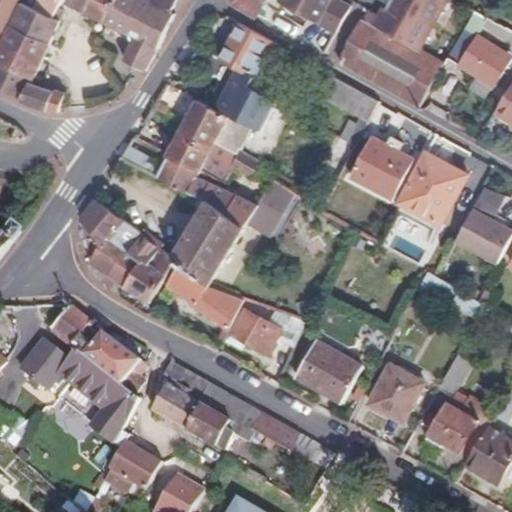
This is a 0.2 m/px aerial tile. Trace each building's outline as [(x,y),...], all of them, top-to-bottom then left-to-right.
[(0,0),(0,28),(5,30),(9,32),(21,0),(0,0)] [(60,18),(65,8),(68,0),(45,0),(40,11),(60,18)] [(76,0),(74,6),(92,15),(98,0),(76,0)] [(98,0),(92,15),(113,26),(124,0),(98,0)] [(129,63),(144,71),(178,11),(172,7),(158,0),(124,0),(113,26),(140,39),(129,63)] [(237,0),(238,0),(308,41),(320,20),(340,31),(351,10),(333,0),(237,0)] [(333,0),(351,10),(355,3),(349,0),(333,0)] [(419,49),(446,0),(401,0),(395,11),(387,7),(383,15),(373,10),(367,20),(419,49)] [(25,5),(15,27),(56,43),(71,11),(65,8),(60,18),(40,11),(25,5)] [(474,12),(464,29),(477,37),(483,26),(487,19),(474,12)] [(366,19),(342,62),(420,105),(444,63),(419,49),(367,20),(366,19)] [(511,33),(487,19),(483,26),(511,42),(511,44),(511,45),(511,33)] [(15,27),(7,44),(48,61),(56,43),(15,27)] [(221,62),(251,79),(273,43),(243,27),(221,62)] [(464,29),(447,59),(497,88),(511,61),(511,56),(477,37),(464,29)] [(7,44),(0,57),(0,61),(40,79),(48,61),(7,44)] [(247,86),(251,79),(221,62),(199,50),(190,66),(219,83),(206,104),(228,118),(245,89),(247,86)] [(0,61),(0,90),(29,104),(37,84),(40,79),(0,61)] [(370,122),(381,103),(311,63),(300,82),(363,118),(370,122)] [(251,79),(247,86),(259,91),(262,85),(251,79)] [(511,83),(492,111),(511,122),(511,83)] [(37,84),(29,104),(52,113),(58,94),(37,84)] [(266,102),(245,89),(228,118),(225,123),(246,136),(266,102)] [(58,94),(52,113),(61,117),(70,98),(58,94)] [(157,99),(153,105),(166,112),(169,107),(157,99)] [(198,99),(188,116),(195,120),(206,104),(198,99)] [(188,116),(179,132),(209,150),(212,145),(225,123),(228,118),(206,104),(195,120),(188,116)] [(341,140),(356,148),(370,122),(363,118),(359,125),(352,121),(341,140)] [(166,156),(196,173),(205,158),(225,167),(231,155),(212,145),(209,150),(179,132),(166,156)] [(394,198),(417,158),(377,136),(356,176),(394,198)] [(323,185),(332,191),(356,148),(341,140),(338,138),(330,153),(333,155),(318,182),(323,185)] [(247,222),(264,192),(258,189),(250,203),(192,180),(196,173),(166,156),(160,170),(146,163),(149,157),(129,145),(120,160),(202,204),(242,230),(247,222)] [(429,154),(401,208),(440,228),(468,175),(429,154)] [(232,171),(233,169),(238,160),(231,155),(225,167),(232,171)] [(250,181),(259,165),(241,155),(238,160),(233,169),(250,181)] [(264,192),(247,222),(272,236),(295,195),(270,181),(264,192)] [(316,197),(325,202),(332,191),(323,185),(316,197)] [(487,188),(474,211),(496,223),(500,217),(498,216),(507,199),(487,188)] [(90,262),(91,265),(124,222),(95,201),(84,219),(90,262)] [(181,264),(210,285),(242,230),(202,204),(172,257),(177,261),(181,264)] [(458,240),(499,263),(511,242),(511,231),(496,223),(474,211),(458,240)] [(0,258),(25,226),(14,218),(4,230),(0,226),(0,258)] [(91,265),(110,275),(130,249),(141,235),(124,222),(91,265)] [(250,225),(218,272),(232,281),(263,233),(250,225)] [(130,249),(146,262),(159,248),(141,235),(130,249)] [(125,286),(124,288),(150,303),(177,261),(172,257),(159,248),(146,262),(125,286)] [(110,275),(125,286),(146,262),(130,249),(110,275)] [(222,338),(227,341),(228,339),(232,334),(246,312),(252,300),(210,285),(181,264),(169,282),(227,323),(222,338)] [(420,285),(478,318),(487,304),(480,300),(437,276),(427,271),(420,285)] [(498,295),(486,288),(480,300),(487,304),(492,307),(498,295)] [(246,312),(232,334),(247,344),(265,355),(279,332),(283,334),(280,338),(294,345),(307,319),(292,314),(277,308),(268,325),(246,312)] [(70,347),(88,325),(72,310),(52,333),(70,347)] [(83,359),(102,336),(88,325),(70,347),(78,354),(83,359)] [(247,344),(232,334),(228,339),(244,349),(247,344)] [(132,374),(139,366),(102,336),(83,359),(121,389),(132,374)] [(340,399),(361,364),(315,339),(295,373),(340,399)] [(459,390),(482,350),(468,341),(442,384),(457,393),(459,390)] [(123,452),(127,446),(130,439),(123,433),(139,401),(133,396),(121,389),(83,359),(78,354),(72,363),(46,342),(23,370),(123,452)] [(0,376),(9,364),(0,356),(0,376)] [(368,398),(400,417),(422,377),(390,359),(368,398)] [(231,420),(240,404),(171,365),(164,376),(173,381),(192,392),(188,398),(229,422),(223,434),(234,440),(237,441),(245,427),(231,420)] [(142,383),(132,374),(121,389),(133,396),(142,383)] [(152,416),(224,457),(234,440),(223,434),(229,422),(188,398),(192,392),(173,381),(152,416)] [(511,386),(500,406),(511,413),(511,386)] [(452,402),(490,424),(498,410),(471,394),(469,397),(459,390),(457,393),(452,402)] [(475,448),(490,424),(452,402),(449,400),(431,429),(446,438),(449,433),(475,448)] [(290,453),(300,437),(259,415),(251,431),(290,453)] [(475,448),(467,461),(499,480),(511,458),(511,437),(490,424),(475,448)] [(309,463),(318,448),(300,437),(290,453),(309,463)] [(151,486),(163,466),(127,446),(123,452),(110,473),(135,487),(146,494),(151,486)] [(325,472),(333,456),(326,452),(318,468),(325,472)] [(259,496),(267,483),(244,471),(237,484),(259,496)] [(93,502),(86,511),(102,511),(104,508),(100,506),(109,489),(127,500),(135,487),(110,473),(107,479),(98,494),(93,502)] [(92,491),(98,494),(107,479),(101,476),(92,491)] [(160,511),(169,496),(151,486),(146,494),(139,506),(148,511),(160,511)] [(77,510),(78,511),(86,511),(93,502),(80,494),(73,506),(77,510)] [(196,511),(197,511),(205,498),(197,494),(189,508),(196,511)] [(267,511),(237,494),(225,511),(267,511)] [(196,511),(189,508),(169,496),(160,511),(196,511)]
